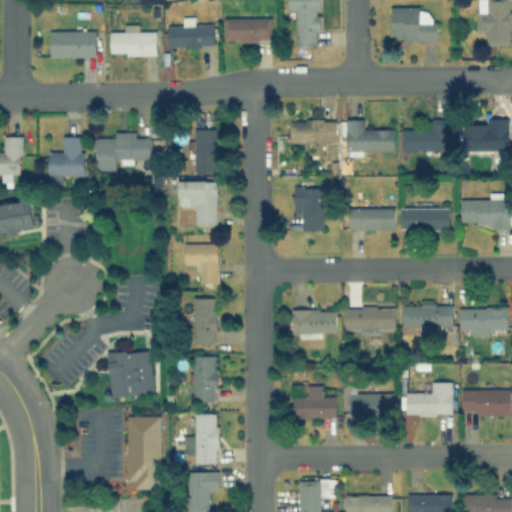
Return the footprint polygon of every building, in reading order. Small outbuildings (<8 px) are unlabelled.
[(319,0),(287,0),(287,9),(295,9),(295,43),(319,43),(319,0)] [(485,43),(511,43),(511,0),(476,0),(476,31),(485,31),(485,43)] [(390,39),(435,39),(435,15),(424,15),(424,5),(390,5),(390,39)] [(212,24),(196,24),(196,17),(178,16),(178,26),(167,26),(167,45),(212,46),(212,24)] [(270,40),(270,16),(223,16),(223,40),(270,40)] [(109,54),(155,54),(155,29),(139,29),(139,24),(122,24),(122,31),(109,31),(109,54)] [(51,28),(51,55),(95,55),(95,28),(51,28)] [(400,148),(448,148),(448,117),(428,117),(428,128),(400,128),(400,148)] [(508,117),(486,118),(486,123),(461,124),(462,150),(508,149),(508,117)] [(364,118),(344,118),(344,149),(394,149),(394,128),(363,128),(364,118)] [(290,142),(336,141),(336,119),(289,119),(290,142)] [(193,171),(214,171),(216,128),(194,128),(193,171)] [(95,169),(115,168),(115,158),(149,157),(148,135),(137,135),(136,130),(114,130),(114,135),(95,135),(95,169)] [(21,135),(2,134),(2,149),(0,148),(0,180),(12,180),(13,173),(21,173),(21,135)] [(84,135),(61,135),(61,149),(48,148),(48,173),(84,174),(84,135)] [(215,223),(215,179),(177,179),(177,202),(195,202),(195,223),(215,223)] [(321,185),(293,185),(293,213),(301,213),(301,228),(321,228),(321,185)] [(459,196),(459,225),(509,225),(509,197),(459,196)] [(0,202),(0,233),(34,229),(30,198),(0,202)] [(393,205),(347,205),(347,227),(393,227),(393,205)] [(399,228),(448,228),(448,205),(399,205),(399,228)] [(217,241),(183,241),(183,262),(196,262),(196,282),(217,282),(217,241)] [(193,341),(215,341),(215,296),(193,296),(193,341)] [(451,325),(451,302),(402,302),(402,325),(451,325)] [(394,329),(394,305),(344,305),(344,329),(394,329)] [(459,305),(459,332),(506,332),(506,305),(459,305)] [(334,335),(334,308),(292,308),(292,335),(334,335)] [(149,347),(106,350),(109,395),(153,393),(149,347)] [(215,399),(215,354),(191,354),(191,399),(215,399)] [(430,381),(430,391),(405,391),(405,413),(451,413),(451,381),(430,381)] [(323,384),(303,384),(303,393),(292,393),(292,417),(336,417),(336,394),(323,394),(323,384)] [(460,387),(460,413),(509,413),(509,387),(460,387)] [(348,411),(394,411),(394,390),(348,390),(348,411)] [(194,411),(194,434),(183,434),(183,461),(216,461),(216,411),(194,411)] [(160,414),(125,414),(125,478),(134,478),(134,487),(160,487),(160,414)] [(187,471),(187,511),(208,511),(208,489),(219,489),(218,470),(187,471)] [(320,480),(298,480),(297,511),(331,511),(332,511),(320,511),(320,480)] [(461,492),(461,511),(509,511),(510,493),(461,492)] [(390,511),(390,493),(344,493),(344,511),(390,511)] [(450,511),(451,493),(407,493),(407,511),(450,511)]
